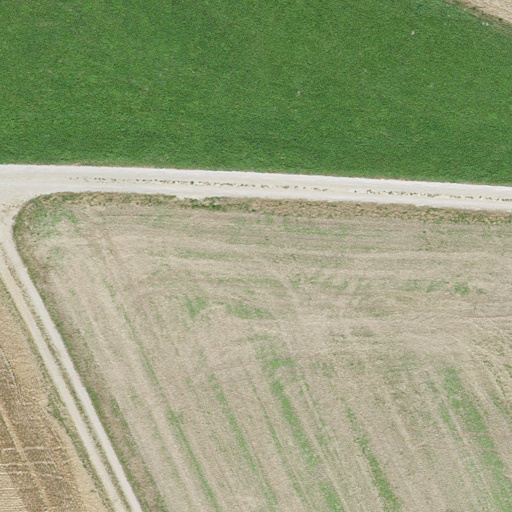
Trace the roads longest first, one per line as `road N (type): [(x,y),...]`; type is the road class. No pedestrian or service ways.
road 1 (track): [(0,177),(511,196)]
road 2 (track): [(126,511),(0,264)]
